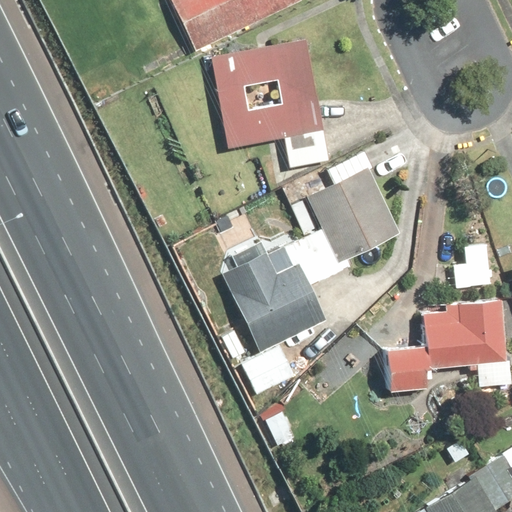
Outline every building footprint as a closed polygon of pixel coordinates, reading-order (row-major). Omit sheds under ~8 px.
[(310,0),(172,0),(196,52),(310,0)] [(318,33),(208,49),(223,146),(286,136),(290,166),(337,159),(318,33)] [(223,272),(260,348),(328,315),(313,285),(357,263),(351,251),(403,226),(365,148),(330,165),(336,177),(291,199),(307,231),(223,272)] [(465,261),(454,262),(456,288),(495,285),(492,248),(464,250),(465,261)] [(388,335),(388,389),(438,388),(438,365),(509,364),(508,291),(420,293),(421,334),(388,335)] [(460,432),(444,446),(458,463),(474,449),(460,432)] [(511,439),(421,498),(430,511),(506,511),(502,505),(511,498),(511,439)]
